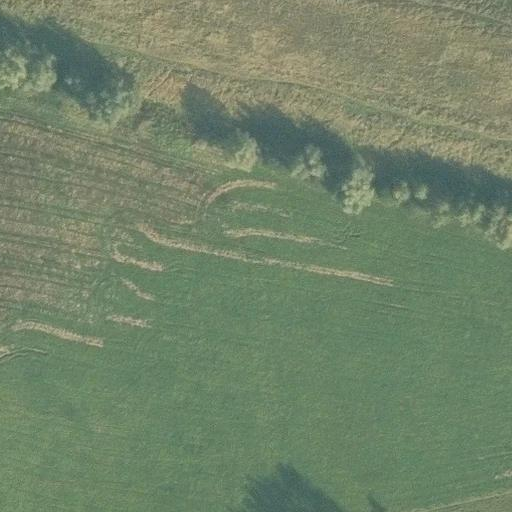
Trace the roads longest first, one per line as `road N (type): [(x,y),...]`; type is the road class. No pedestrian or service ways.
road 1 (motorway): [(0,0),(511,111)]
road 2 (motorway): [(511,57),(231,0)]
